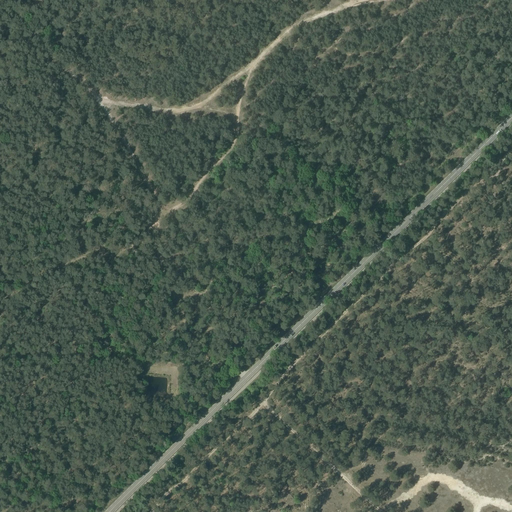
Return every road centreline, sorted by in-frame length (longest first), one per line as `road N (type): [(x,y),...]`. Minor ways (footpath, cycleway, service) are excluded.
road 1 (primary): [(109,511),(511,118)]
road 2 (track): [(0,53),(50,60),(114,102),(185,109),(202,105),(292,27),(362,0)]
road 3 (track): [(511,151),(260,397)]
road 4 (track): [(91,90),(160,204),(157,248),(183,323),(205,361),(252,379)]
road 5 (track): [(0,355),(75,353),(177,367),(207,362)]
road 6 (track): [(0,319),(27,283),(85,257),(113,255),(159,217)]
road 7 (track): [(250,66),(233,142),(189,199),(159,217)]
road 8 (track): [(256,394),(382,511)]
road 9 (track): [(260,397),(151,511)]
road 10 (track): [(318,511),(269,429),(260,397)]
